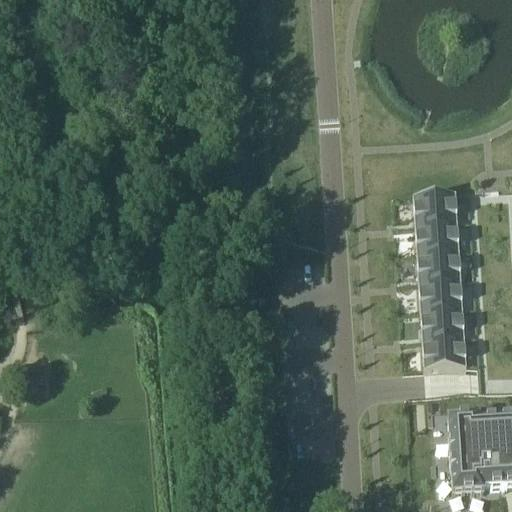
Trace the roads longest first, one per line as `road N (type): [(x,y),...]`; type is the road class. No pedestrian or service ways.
road 1 (residential): [(349,511),(334,187)]
road 2 (residential): [(320,0),(334,187)]
